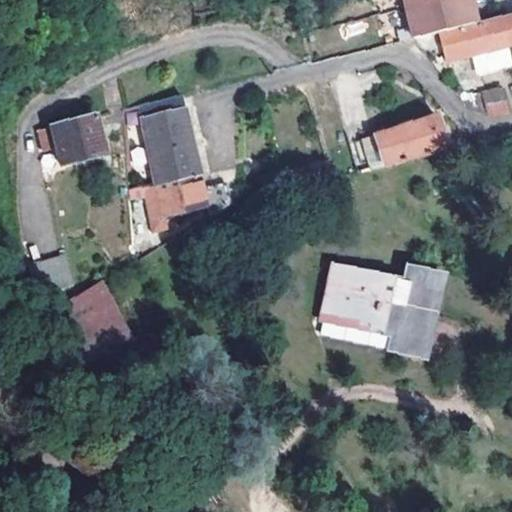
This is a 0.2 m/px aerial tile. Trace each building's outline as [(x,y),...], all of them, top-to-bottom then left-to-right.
[(401,0),(411,40),(438,34),(472,25),(468,12),(472,11),(469,0),(401,0)] [(472,25),(438,34),(444,59),(452,57),(453,60),(473,55),(485,53),(486,56),(492,55),(492,51),(510,46),(511,45),(511,14),(475,24),(472,25)] [(485,53),(473,55),(477,70),(511,61),(511,55),(510,46),(492,51),(492,55),(486,56),(485,53)] [(485,92),(487,116),(509,114),(506,90),(485,92)] [(181,96),(139,106),(156,185),(199,176),(181,96)] [(96,116),(51,126),(60,164),(104,154),(96,116)] [(435,116),(347,142),(356,170),(446,150),(435,116)] [(36,128),(41,151),(52,149),(47,126),(36,128)] [(156,185),(141,189),(150,230),(161,227),(165,223),(164,217),(206,207),(199,176),(156,185)] [(18,245),(33,303),(52,298),(40,245),(41,191),(13,190),(15,245),(18,245)] [(349,269),(338,278),(331,277),(323,315),(390,328),(387,344),(414,349),(429,270),(403,266),(401,279),(349,269)] [(105,279),(64,300),(96,361),(136,340),(105,279)] [(115,473),(48,417),(36,431),(103,487),(115,473)]
